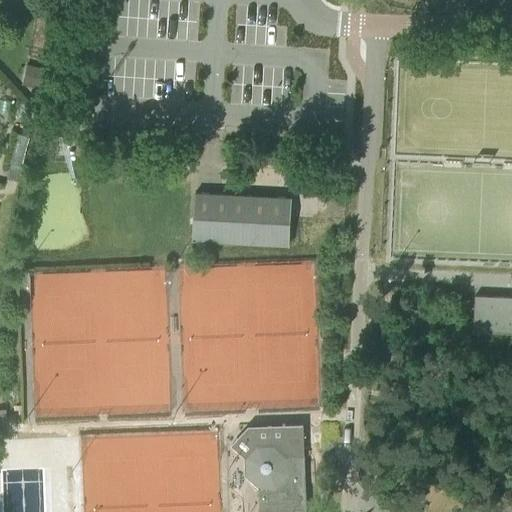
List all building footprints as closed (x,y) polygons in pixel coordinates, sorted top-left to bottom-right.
[(24,65),(19,85),(38,89),(43,70),(24,65)] [(193,241),(290,246),(292,197),(196,191),(193,241)] [(511,332),(511,296),(475,295),(473,331),(511,332)] [(375,319),(385,320),(386,310),(376,309),(375,319)] [(306,511),(303,427),(285,428),(275,444),(258,445),(245,458),(246,476),(259,488),(260,511),(306,511)]
